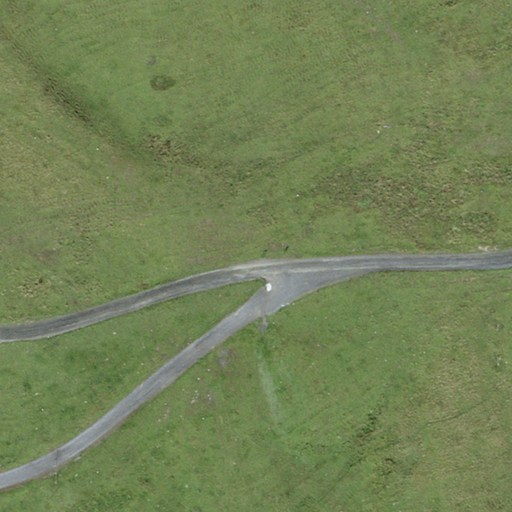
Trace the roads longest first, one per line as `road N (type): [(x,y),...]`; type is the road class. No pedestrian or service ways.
road 1 (track): [(300,268),(123,400),(61,458),(0,474)]
road 2 (track): [(300,268),(237,271),(0,337)]
road 3 (track): [(511,257),(300,268)]
